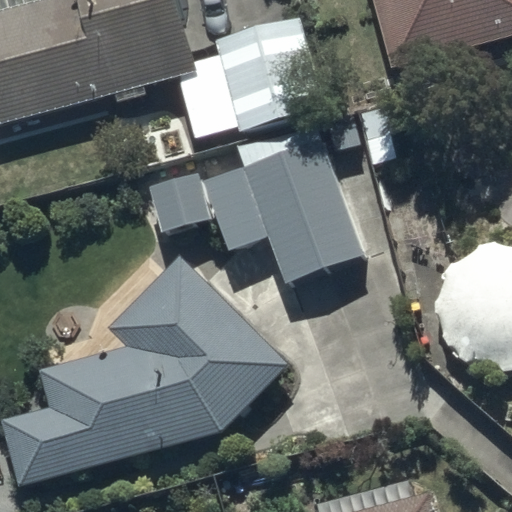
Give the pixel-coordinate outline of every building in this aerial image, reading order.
[(0,0),(0,118),(196,70),(179,0),(0,0)] [(511,0),(377,0),(392,71),(511,39),(511,0)] [(326,111),(303,19),(217,41),(221,55),(200,60),(204,77),(185,82),(193,118),(176,122),(181,143),(239,128),(240,133),(326,111)] [(372,255),(323,127),(240,148),(248,168),(208,183),(204,171),(146,186),(164,233),(218,221),(230,254),(270,239),(288,287),(372,255)] [(486,244),(481,246),(475,248),(470,250),(465,253),(461,256),(456,260),(452,264),(449,268),(445,272),(443,277),(440,282),(438,288),(437,293),(435,299),(435,304),(435,310),(435,316),(436,321),(438,327),(440,332),(442,337),(445,342),(448,347),(451,351),(455,355),(460,359),(464,362),(469,365),(474,367),(479,369),(485,371),(490,372),(496,372),(502,372),(507,372),(511,371),(511,243),(507,243),(502,242),(497,243),(491,243),(486,244)] [(293,363),(180,255),(113,327),(124,345),(41,368),(52,409),(7,421),(24,486),(226,432),(293,363)] [(435,511),(430,494),(416,498),(410,477),(322,504),(324,511),(435,511)]
